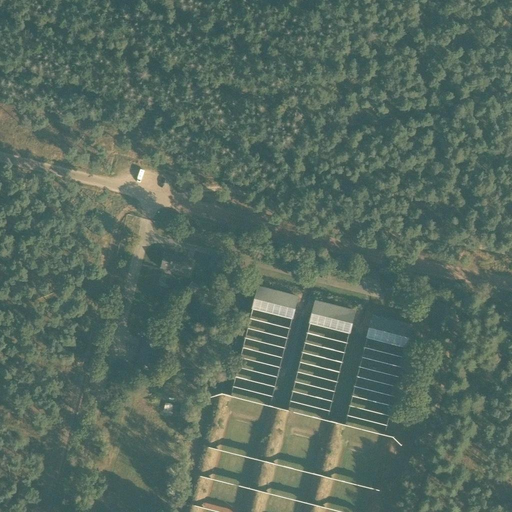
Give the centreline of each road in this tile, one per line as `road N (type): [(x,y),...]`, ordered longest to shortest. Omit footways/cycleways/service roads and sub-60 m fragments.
road 1 (track): [(511,285),(150,198)]
road 2 (track): [(511,256),(228,193),(168,203)]
road 3 (unknown): [(75,511),(150,198)]
road 4 (unclassified): [(150,198),(0,159)]
